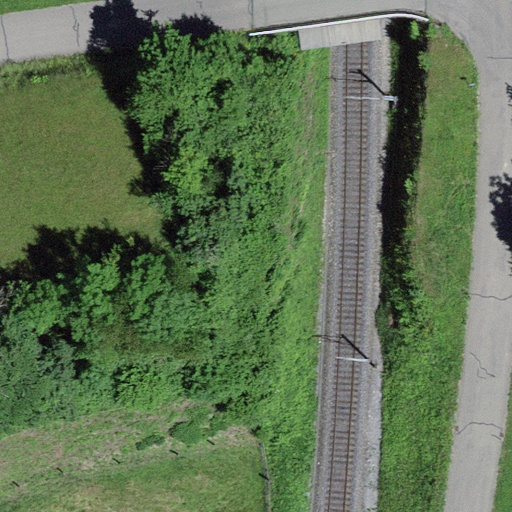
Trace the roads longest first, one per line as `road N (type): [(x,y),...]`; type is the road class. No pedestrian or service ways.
road 1 (residential): [(511,0),(490,406),(471,511)]
road 2 (residential): [(0,42),(294,0)]
